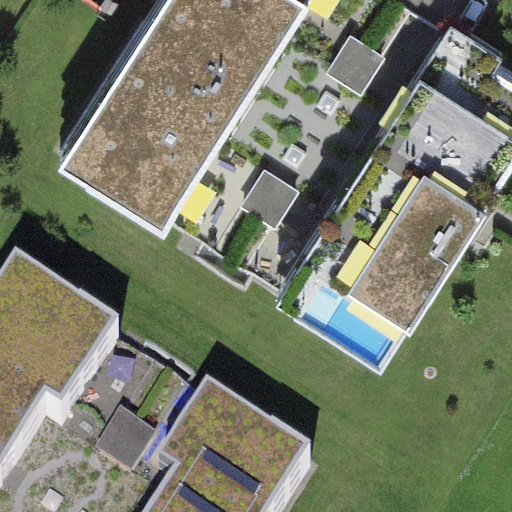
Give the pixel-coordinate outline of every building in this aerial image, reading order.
[(169,241),(323,0),(168,0),(164,7),(59,171),(169,241)] [(390,60),(353,38),(330,77),(367,99),(390,60)] [(288,309),(393,376),(496,215),(511,189),(511,77),(458,43),(288,309)] [(303,194),(266,172),(243,210),(281,232),(303,194)] [(72,461),(138,360),(21,284),(0,316),(0,511),(5,511),(49,446),(72,461)] [(296,511),(317,479),(214,414),(159,499),(179,511),(178,511),(296,511)] [(160,448),(123,426),(100,464),(137,486),(160,448)]
